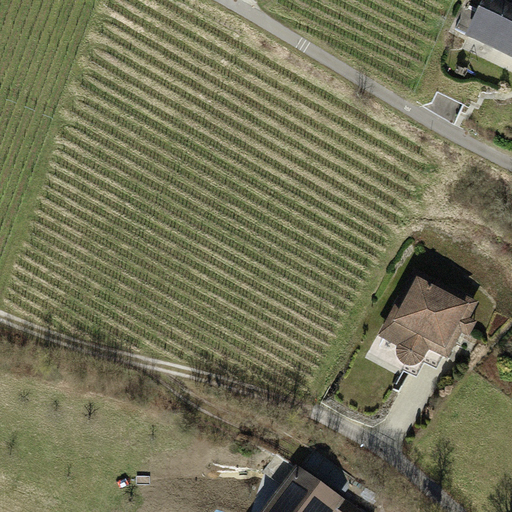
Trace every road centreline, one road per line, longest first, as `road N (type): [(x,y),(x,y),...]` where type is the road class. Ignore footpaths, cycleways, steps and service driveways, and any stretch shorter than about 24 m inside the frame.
road 1 (residential): [(226,0),(511,165)]
road 2 (track): [(0,315),(314,411)]
road 3 (residential): [(314,411),(385,449),(456,511)]
